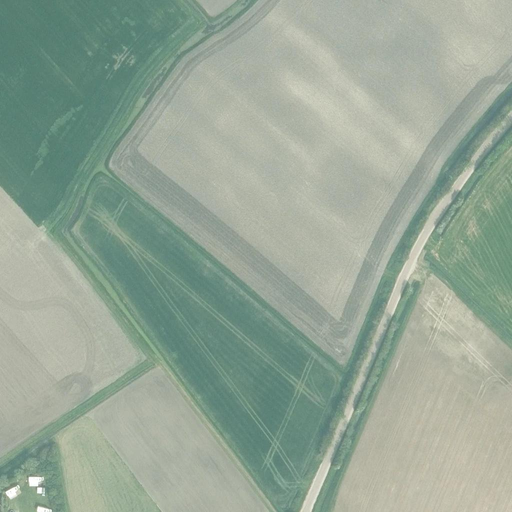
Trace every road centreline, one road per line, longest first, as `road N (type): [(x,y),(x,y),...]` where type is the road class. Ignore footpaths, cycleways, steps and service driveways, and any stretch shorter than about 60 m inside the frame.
road 1 (track): [(276,511),(63,232),(142,86),(201,23),(180,0)]
road 2 (unclassified): [(306,510),(421,242),(511,117)]
